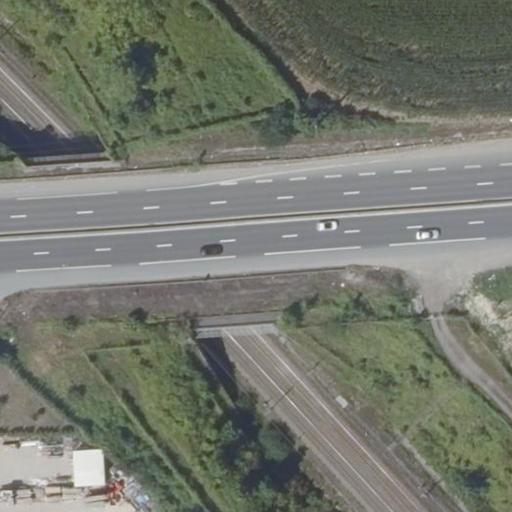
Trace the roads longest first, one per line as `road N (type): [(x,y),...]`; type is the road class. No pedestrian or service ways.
road 1 (trunk): [(511,180),(0,218)]
road 2 (trunk): [(0,257),(511,220)]
